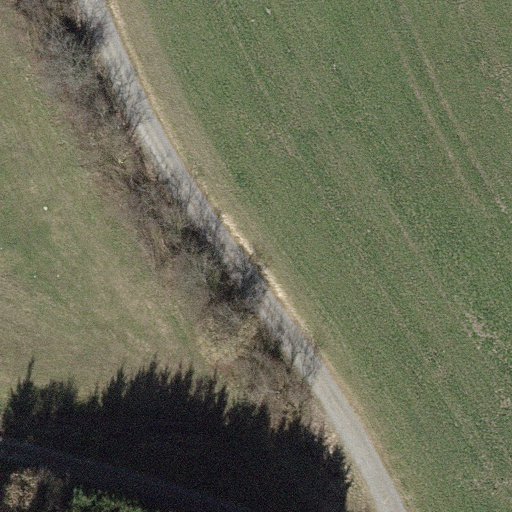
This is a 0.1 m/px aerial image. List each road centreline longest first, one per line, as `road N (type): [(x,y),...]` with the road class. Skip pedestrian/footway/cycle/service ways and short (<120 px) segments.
road 1 (track): [(91,0),(180,196),(326,394),(392,511)]
road 2 (track): [(0,451),(215,511)]
